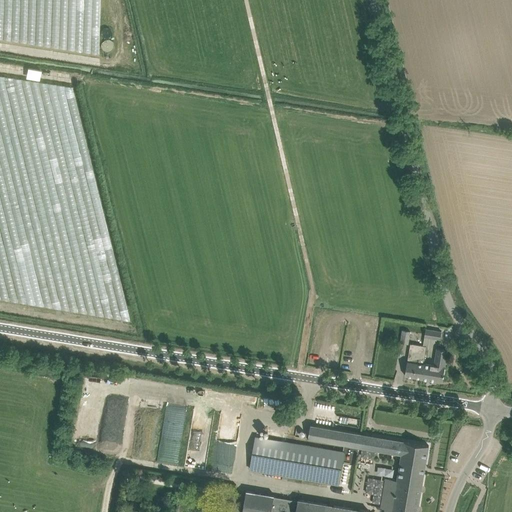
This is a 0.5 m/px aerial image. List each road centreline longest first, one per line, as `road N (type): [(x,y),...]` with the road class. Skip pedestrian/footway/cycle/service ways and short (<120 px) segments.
road 1 (unclassified): [(496,407),(0,328)]
road 2 (unclassified): [(496,407),(491,356),(449,281),(382,0)]
